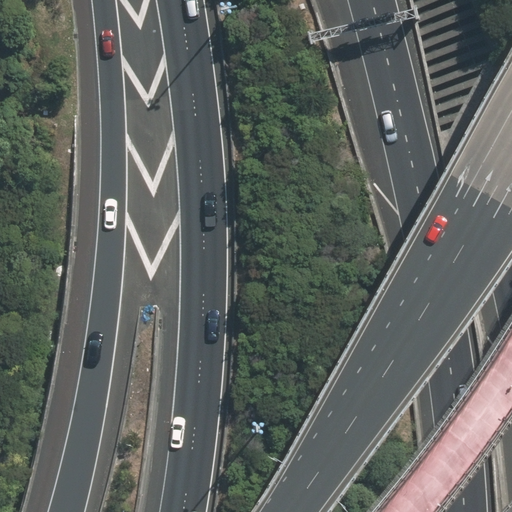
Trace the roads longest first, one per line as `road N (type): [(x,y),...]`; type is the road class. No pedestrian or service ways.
road 1 (motorway): [(367,0),(434,314),(455,511)]
road 2 (motorway): [(64,511),(90,425),(106,311),(116,183),(106,0)]
road 3 (motorway): [(183,511),(203,343),(205,211),(181,0)]
road 4 (motorway): [(292,511),(511,169)]
road 5 (motorway): [(424,0),(492,175),(511,254)]
